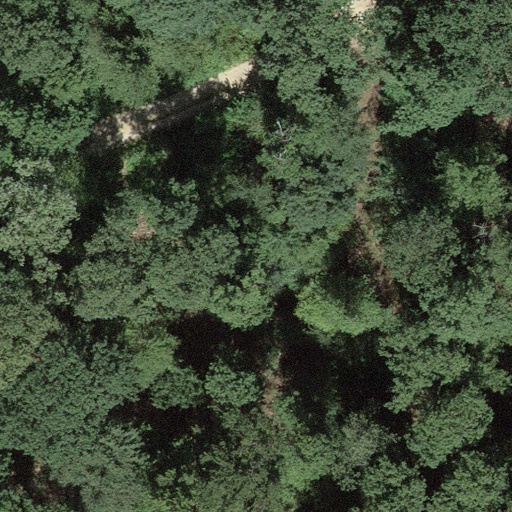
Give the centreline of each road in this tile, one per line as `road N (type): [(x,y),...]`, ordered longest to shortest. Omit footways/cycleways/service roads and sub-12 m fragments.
road 1 (track): [(237,511),(363,137),(398,0)]
road 2 (track): [(0,177),(129,129),(375,0)]
